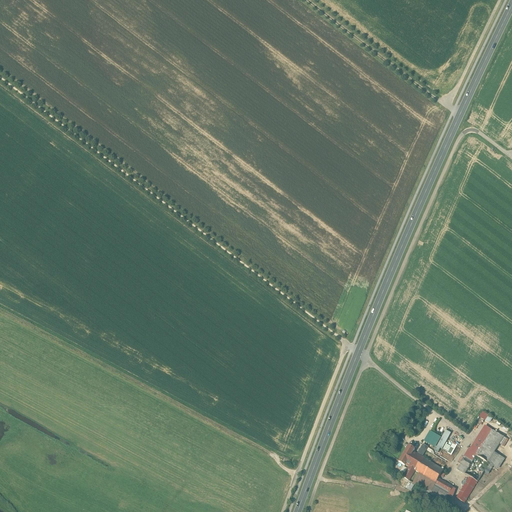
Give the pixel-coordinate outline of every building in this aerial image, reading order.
[(483,412),(480,417),(490,423),(493,418),(483,412)] [(469,476),(457,497),(468,504),(491,464),(500,469),(506,458),(497,453),(506,436),(487,425),(471,449),(470,449),(458,470),(469,476)] [(453,433),(447,430),(435,451),(440,454),(453,461),(465,440),(457,435),(447,453),(443,451),(453,433)] [(435,448),(442,437),(430,431),(424,442),(435,448)] [(415,484),(444,502),(453,488),(438,479),(443,471),(422,458),(428,447),(423,444),(417,455),(413,453),(415,450),(409,446),(399,463),(405,466),(406,465),(409,467),(403,477),(409,481),(405,488),(410,492),(415,484)]
